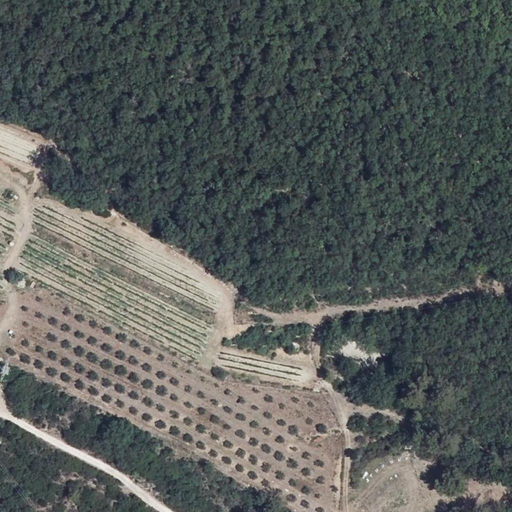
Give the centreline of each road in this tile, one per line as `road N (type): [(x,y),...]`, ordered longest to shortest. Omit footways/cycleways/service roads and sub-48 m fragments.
road 1 (track): [(27,0),(233,85),(239,126),(499,202),(488,287)]
road 2 (track): [(348,511),(349,446),(322,367),(322,322),(511,280)]
road 3 (track): [(168,511),(0,415)]
road 4 (track): [(0,332),(9,307),(3,264),(22,229),(0,178)]
